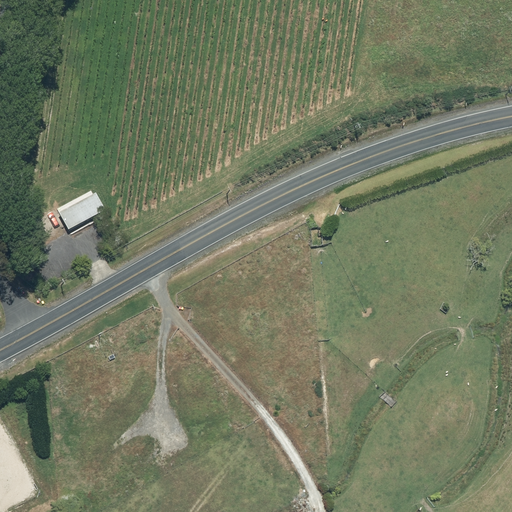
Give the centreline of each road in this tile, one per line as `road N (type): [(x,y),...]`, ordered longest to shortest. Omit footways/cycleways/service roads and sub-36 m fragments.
road 1 (tertiary): [(0,350),(289,191),(379,152),(511,117)]
road 2 (unknown): [(136,274),(301,461),(325,511)]
